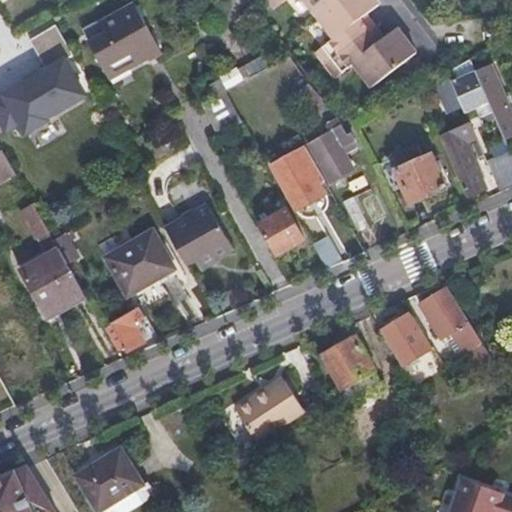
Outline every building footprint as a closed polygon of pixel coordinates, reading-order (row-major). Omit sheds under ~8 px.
[(268,0),(275,9),(280,5),(286,0),(304,0),(316,15),(335,0),(268,0)] [(375,0),(335,0),(316,15),(334,39),(316,52),(326,65),(369,32),(376,26),(367,15),(379,5),(375,0)] [(161,51),(135,5),(100,24),(106,35),(90,44),(106,73),(144,52),(148,58),(161,51)] [(76,55),(58,24),(32,40),(49,70),(73,57),(76,55)] [(417,53),(398,29),(385,38),(376,26),(369,32),(326,65),(336,78),(354,64),(372,88),(417,53)] [(163,54),(161,51),(148,58),(149,62),(163,54)] [(109,79),(148,58),(144,52),(106,73),(109,79)] [(9,94),(0,99),(0,110),(12,132),(26,124),(32,133),(96,96),(73,57),(49,70),(9,94)] [(505,140),(511,137),(511,109),(493,66),(476,73),(493,113),(505,140)] [(481,118),(493,113),(476,73),(453,83),(459,99),(465,113),(476,108),(481,118)] [(448,104),(459,99),(453,83),(449,74),(437,79),(448,104)] [(219,135),(243,121),(226,92),(219,80),(210,85),(208,96),(211,102),(203,106),(219,135)] [(319,111),(327,104),(309,84),(301,91),(319,111)] [(333,184),(355,171),(341,148),(356,140),(352,135),(348,137),(338,118),(332,121),(336,129),(310,144),(333,184)] [(467,198),(487,190),(467,143),(477,139),(470,123),(441,136),(467,198)] [(511,187),(511,156),(511,153),(505,141),(500,143),(505,155),(488,163),(501,193),(511,187)] [(413,204),(446,189),(430,156),(425,158),(419,146),(392,158),(413,204)] [(325,180),(306,147),(272,166),(298,211),(326,195),(320,183),(325,180)] [(0,184),(17,175),(4,151),(0,153),(0,184)] [(340,199),(358,232),(369,227),(350,193),(340,199)] [(37,241),(50,233),(34,205),(22,212),(37,241)] [(208,205),(166,229),(187,265),(196,260),(201,268),(216,260),(234,250),(208,205)] [(306,239),(288,209),(260,226),(277,257),(306,239)] [(175,269),(154,231),(107,258),(129,296),(175,269)] [(80,258),(66,233),(54,240),(59,249),(68,265),(80,258)] [(343,262),(328,237),(314,245),(328,269),(343,262)] [(49,320),(87,298),(68,265),(59,249),(21,270),(49,320)] [(462,356),(483,344),(448,288),(422,304),(444,339),(449,336),(462,356)] [(126,349),(129,353),(147,343),(139,330),(144,327),(141,321),(146,318),(140,307),(112,324),(106,327),(117,347),(120,352),(126,349)] [(434,349),(412,313),(382,332),(403,367),(434,349)] [(376,372),(356,336),(320,356),(340,392),(376,372)] [(306,413),(286,383),(276,390),(274,386),(237,411),(259,444),(306,413)] [(144,485),(122,449),(77,476),(98,511),(101,511),(115,503),(144,485)] [(0,511),(56,511),(28,467),(5,477),(12,490),(0,495),(0,511)] [(511,511),(511,496),(463,479),(451,511),(511,511)] [(151,496),(144,485),(115,503),(120,511),(131,511),(148,502),(151,496)]
